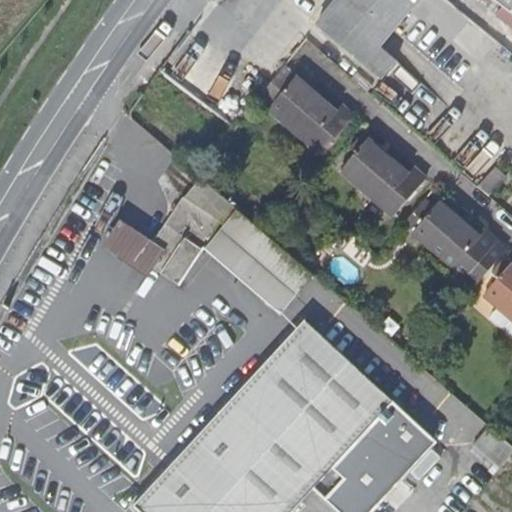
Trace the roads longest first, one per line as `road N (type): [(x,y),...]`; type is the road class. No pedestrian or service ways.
road 1 (primary): [(0,249),(164,0)]
road 2 (primary): [(127,0),(0,192)]
